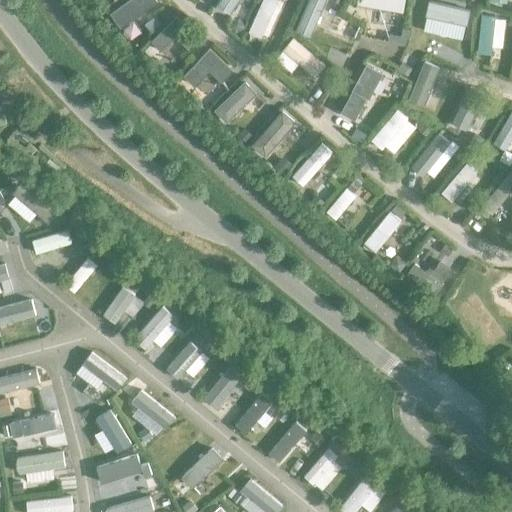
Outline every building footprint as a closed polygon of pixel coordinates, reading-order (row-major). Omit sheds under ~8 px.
[(154,0),(123,0),(107,12),(118,26),(154,0)] [(236,0),(217,0),(215,4),(229,13),(236,0)] [(275,0),(259,0),(246,32),(259,37),(275,0)] [(309,36),(323,0),(305,0),(294,29),(309,36)] [(403,0),(355,0),(355,2),(401,10),(403,0)] [(426,0),(423,15),(465,25),(469,8),(432,0),(426,0)] [(491,53),(494,15),(480,14),(476,52),(491,53)] [(158,23),(154,16),(142,23),(147,31),(158,23)] [(188,50),(198,40),(177,18),(152,42),(161,52),(176,37),(188,50)] [(406,46),(409,29),(401,27),(400,36),(388,34),(386,43),(406,46)] [(324,65),(292,37),(281,49),(313,77),(324,65)] [(222,83),(234,71),(210,49),(184,77),(196,88),(211,72),(222,83)] [(423,104),(438,66),(422,60),(407,98),(423,104)] [(406,75),(410,68),(400,62),(396,69),(406,75)] [(367,98),(381,72),(364,63),(339,111),(353,119),(365,97),(367,98)] [(255,93),(242,80),(212,109),(225,122),(255,93)] [(465,129),(483,91),(468,84),(450,122),(465,129)] [(407,118),(396,108),(369,139),(380,148),(407,118)] [(293,120),(279,109),(249,145),(262,156),(293,120)] [(504,149),(511,135),(511,110),(510,109),(492,142),(504,149)] [(431,129),(418,119),(413,127),(425,136),(431,129)] [(251,136),(242,128),(236,134),(245,142),(251,136)] [(361,141),(365,134),(354,128),(349,136),(361,141)] [(448,142),(437,132),(409,166),(421,176),(448,142)] [(483,138),(472,133),(468,142),(479,146),(483,138)] [(330,151),(320,142),(290,175),(301,185),(330,151)] [(477,155),(471,163),(478,169),(484,161),(477,155)] [(290,164),(281,156),(272,167),(281,174),(290,164)] [(477,171),(466,162),(439,192),(450,201),(477,171)] [(511,186),(511,176),(507,172),(481,204),(491,212),(511,186)] [(352,179),(346,187),(353,192),(359,184),(352,179)] [(58,209),(23,180),(12,193),(47,222),(58,209)] [(354,195),(345,187),(325,211),(334,219),(354,195)] [(323,203),(314,195),(308,202),(317,210),(323,203)] [(395,204),(389,211),(398,218),(404,212),(395,204)] [(399,221),(387,211),(362,242),(373,252),(399,221)] [(71,244),(66,229),(31,239),(36,254),(71,244)] [(97,266),(87,257),(63,284),(73,292),(97,266)] [(415,265),(406,276),(435,297),(443,286),(441,285),(452,271),(440,265),(430,277),(415,265)] [(134,295),(121,286),(101,314),(113,323),(134,295)] [(0,323),(34,316),(30,300),(0,306),(0,323)] [(172,317),(160,306),(130,338),(142,349),(172,317)] [(200,352),(189,341),(164,368),(176,378),(200,352)] [(125,378),(89,351),(79,364),(115,390),(125,378)] [(240,377),(228,367),(202,398),(214,408),(240,377)] [(0,392),(38,383),(35,369),(0,377),(0,392)] [(173,417),(139,390),(130,401),(164,428),(173,417)] [(271,402),(260,393),(232,425),(243,435),(271,402)] [(130,444),(108,408),(94,417),(115,453),(130,444)] [(55,427),(52,413),(8,422),(11,437),(55,427)] [(305,431),(294,422),(267,451),(278,461),(305,431)] [(338,456),(327,447),(302,475),(313,484),(338,456)] [(220,459),(211,448),(180,476),(189,487),(220,459)] [(64,467),(61,450),(15,457),(18,474),(64,467)] [(140,470),(135,453),(95,465),(100,482),(140,470)] [(354,511),(377,484),(365,474),(338,508),(341,511),(354,511)] [(275,511),(281,505),(247,478),(238,491),(265,511),(275,511)] [(148,511),(153,511),(148,496),(102,508),(103,511),(148,511)] [(60,511),(72,511),(71,497),(26,502),(26,511),(60,511)]
